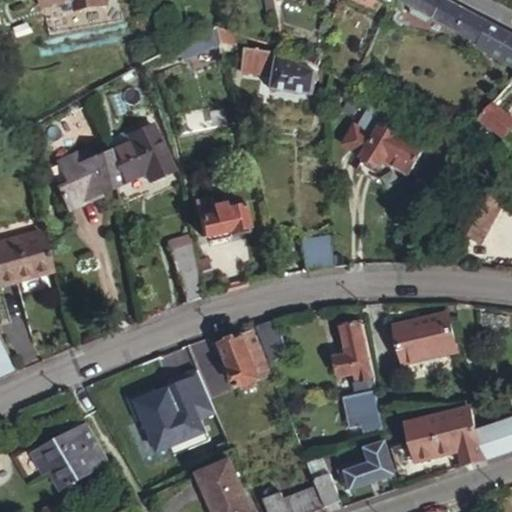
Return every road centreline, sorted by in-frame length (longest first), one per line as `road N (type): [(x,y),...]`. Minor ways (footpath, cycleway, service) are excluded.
road 1 (residential): [(0,399),(198,317),(328,286),(408,280),(511,291)]
road 2 (residential): [(380,511),(511,464)]
